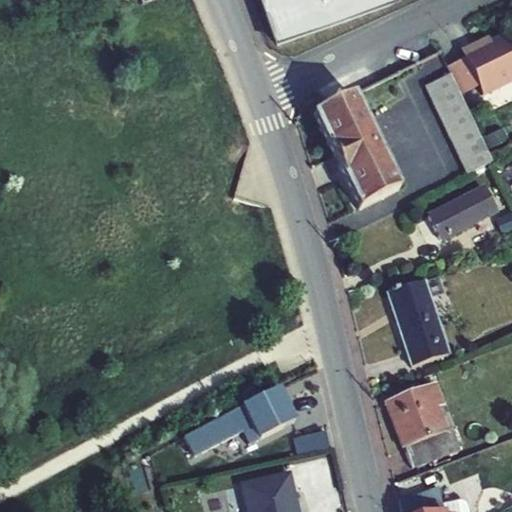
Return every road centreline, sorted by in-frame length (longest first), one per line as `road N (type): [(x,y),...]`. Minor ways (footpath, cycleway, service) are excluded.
road 1 (tertiary): [(259,95),(309,244),(372,511)]
road 2 (residential): [(259,95),(459,0)]
